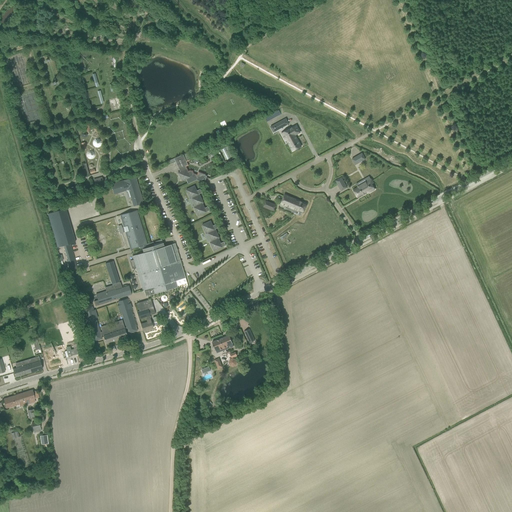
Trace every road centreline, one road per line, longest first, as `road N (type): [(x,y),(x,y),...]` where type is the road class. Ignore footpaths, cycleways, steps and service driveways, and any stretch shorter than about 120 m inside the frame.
road 1 (unclassified): [(184,332),(511,159)]
road 2 (unclassified): [(184,332),(0,389)]
road 3 (track): [(175,511),(176,448),(191,383),(186,337)]
